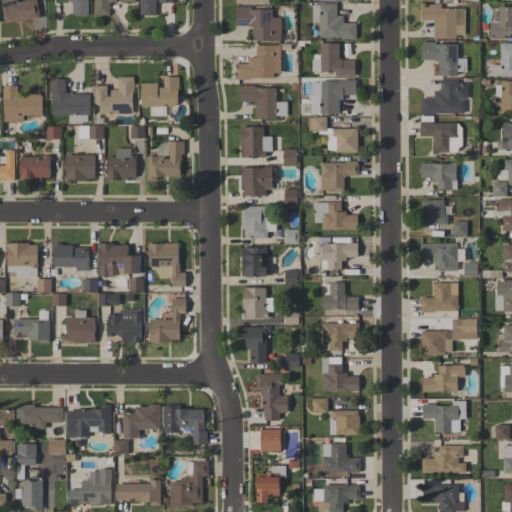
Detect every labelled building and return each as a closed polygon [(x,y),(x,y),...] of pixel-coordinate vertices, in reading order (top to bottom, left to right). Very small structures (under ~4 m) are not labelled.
[(26,0),(36,0),(40,17),(13,22),(13,19),(4,21),(0,0),(16,0),(17,2),(26,0)] [(88,0),(88,15),(72,15),(72,1),(67,1),(67,0),(88,0)] [(135,0),(135,2),(120,2),(120,0),(116,0),(116,2),(109,2),(109,15),(94,15),(93,0),(135,0)] [(172,0),(173,2),(158,3),(158,0),(156,0),(156,1),(155,1),(155,14),(140,14),(139,0),(172,0)] [(319,21),(312,21),(312,5),(319,5),(319,4),(336,4),(336,15),(343,15),(343,23),(356,23),(356,39),(341,39),(341,38),(319,38),(319,21)] [(465,34),(456,34),(456,38),(433,38),(433,20),(421,20),(421,4),(440,4),(440,7),(442,7),(442,8),(464,8),(465,34)] [(511,35),(504,35),(504,39),(490,39),(490,22),(499,22),(499,7),(502,7),(504,5),(511,5),(511,35)] [(250,7),(250,9),(272,9),(272,18),(281,18),(281,33),(280,33),(280,41),(273,41),(273,38),(272,38),(272,40),(254,41),(254,35),(252,35),(252,27),(248,27),(248,25),(236,25),(236,7),(250,7)] [(457,58),(466,58),(466,72),(457,71),(457,75),(446,75),(446,77),(442,77),(442,75),(440,75),(440,70),(438,70),(438,61),(433,61),(433,60),(421,59),(421,42),(436,42),(436,44),(457,44),(457,58)] [(320,43),(339,43),(339,59),(342,59),(342,60),(354,60),(354,76),(335,76),(335,73),(334,73),(334,71),(312,71),(312,59),(320,59),(320,43)] [(511,43),(511,77),(500,77),(500,76),(489,76),(489,65),(500,65),(500,43),(511,43)] [(280,73),(273,73),(273,78),(252,78),(252,79),(236,79),(236,63),(248,63),(248,57),(256,57),(256,45),(280,45),(280,73)] [(100,114),(100,103),(94,103),(94,85),(107,85),(107,96),(110,96),(110,90),(118,90),(118,77),(134,77),(134,91),(132,91),(133,113),(100,114)] [(166,106),(166,116),(150,116),(150,107),(141,107),(141,104),(139,104),(139,99),(141,99),(140,83),(157,83),(157,87),(163,87),(163,77),(178,77),(179,91),(177,91),(178,103),(173,106),(166,106)] [(87,115),(87,121),(69,122),(69,115),(52,115),(52,98),(51,98),(51,93),(49,93),(49,79),(54,79),(54,78),(63,78),(63,79),(65,79),(65,92),(70,92),(70,95),(71,95),(71,94),(90,94),(90,115),(87,115)] [(339,114),(311,113),(311,84),(319,84),(319,81),(341,81),(341,79),(356,79),(356,95),(343,95),(343,100),(339,100),(339,114)] [(458,79),(458,83),(467,83),(467,98),(458,98),(458,100),(464,100),(464,113),(435,113),(435,114),(421,114),(421,98),(433,98),(433,90),(440,90),(440,79),(458,79)] [(511,112),(500,112),(500,97),(495,97),(495,84),(500,84),(500,81),(511,81),(511,112)] [(4,121),(3,86),(17,85),(17,96),(29,96),(29,94),(42,94),(42,115),(23,115),(23,121),(4,121)] [(276,101),(287,101),(287,116),(276,116),(276,119),(256,119),(256,106),(253,106),(253,101),(240,101),(240,86),(254,86),(254,87),(259,87),(259,88),(276,88),(276,101)] [(457,152),(435,152),(435,151),(434,151),(434,138),(432,138),(432,136),(420,136),(420,123),(421,123),(421,116),(433,116),(433,123),(456,123),(462,128),(462,145),(457,148),(457,152)] [(326,117),(327,128),(357,128),(358,152),(335,153),(335,150),(327,150),(327,135),(325,135),(325,134),(318,134),(318,131),(312,131),(308,130),(308,118),(312,117),(326,117)] [(496,139),(503,139),(503,123),(508,123),(508,124),(511,124),(511,149),(497,149),(496,139)] [(61,139),(46,139),(46,127),(61,126),(61,139)] [(103,139),(88,139),(88,126),(103,126),(103,139)] [(130,126),(144,126),(144,138),(130,138),(130,126)] [(272,151),(265,151),(265,157),(261,157),(244,157),(243,143),(241,143),(240,126),(245,126),(245,127),(265,126),(265,136),(271,136),(272,151)] [(184,141),(184,154),(181,154),(181,161),(180,161),(180,180),(177,180),(177,176),(158,176),(158,177),(157,177),(157,180),(147,180),(147,156),(157,156),(157,147),(162,143),(169,141),(184,141)] [(130,148),(130,155),(136,155),(136,158),(135,177),(127,177),(127,180),(106,180),(106,175),(106,157),(115,157),(115,148),(130,148)] [(296,149),(296,164),(283,164),(283,149),(296,149)] [(0,165),(5,165),(5,150),(14,150),(14,180),(0,180),(0,165)] [(94,154),(94,178),(87,178),(87,179),(65,179),(65,175),(66,175),(66,155),(94,154)] [(42,156),(42,155),(49,155),(50,177),(41,177),(41,180),(20,181),(20,175),(21,175),(20,157),(42,156)] [(511,160),(511,184),(508,184),(508,170),(504,170),(503,160),(511,160)] [(344,163),(344,161),(357,161),(357,162),(358,162),(358,175),(345,175),(345,177),(344,177),(344,190),(321,190),(321,162),(344,163)] [(433,163),(433,164),(449,163),(456,163),(456,172),(458,173),(458,176),(456,178),(456,179),(457,179),(457,189),(448,189),(448,191),(446,191),(446,189),(437,189),(437,181),(432,181),(432,177),(421,177),(421,172),(419,172),(419,168),(421,168),(421,163),(433,163)] [(263,168),(263,166),(271,166),(271,189),(265,189),(266,195),(243,195),(243,187),(241,187),(241,168),(263,168)] [(507,196),(492,196),(492,182),(506,182),(507,196)] [(296,204),(284,204),(284,189),(296,189),(296,204)] [(501,216),(496,216),(496,211),(495,211),(495,199),(511,199),(511,230),(502,231),(501,216)] [(444,200),(444,215),(447,215),(447,216),(448,216),(448,222),(447,222),(447,224),(421,224),(421,215),(420,215),(420,207),(421,207),(421,200),(444,200)] [(341,202),(341,211),(346,211),(346,215),(357,215),(357,229),(321,229),(321,222),(314,222),(314,214),(313,214),(313,202),(341,202)] [(264,217),(267,217),(267,238),(244,238),(244,229),(241,229),(241,206),(264,206),(264,217)] [(466,221),(466,236),(452,235),(453,221),(466,221)] [(298,244),(283,244),(283,229),(298,229),(298,244)] [(16,271),(7,271),(7,247),(6,247),(6,243),(29,243),(29,245),(37,245),(37,271),(30,271),(30,277),(16,277),(16,271)] [(53,243),(61,243),(61,245),(72,245),(72,247),(87,247),(88,270),(76,270),(75,266),(54,267),(53,243)] [(140,273),(119,274),(119,273),(113,277),(99,276),(98,266),(99,266),(99,247),(98,247),(98,244),(113,243),(113,245),(127,245),(127,255),(140,255),(140,273)] [(177,243),(178,264),(179,264),(179,272),(185,272),(185,286),(171,286),(171,278),(159,278),(157,273),(155,273),(155,267),(149,267),(148,249),(147,249),(147,243),(177,243)] [(357,243),(357,257),(346,257),(346,261),(341,261),(341,269),(337,269),(337,272),(329,272),(329,269),(321,269),(321,259),(319,259),(319,247),(322,247),(322,243),(327,243),(327,244),(346,244),(346,243),(357,243)] [(457,249),(464,249),(464,261),(457,261),(457,270),(437,271),(437,261),(432,261),(432,258),(420,258),(420,243),(457,243),(457,249)] [(511,244),(511,271),(503,271),(502,244),(511,244)] [(267,267),(266,267),(266,276),(244,277),(244,262),(242,262),(242,247),(267,247),(267,267)] [(477,262),(477,276),(464,276),(464,262),(477,262)] [(284,284),(285,270),(298,270),(297,284),(284,284)] [(501,277),(482,278),(481,270),(501,270),(501,277)] [(143,278),(143,292),(129,292),(129,278),(143,278)] [(51,279),(51,292),(36,292),(36,279),(51,279)] [(97,279),(97,292),(82,292),(82,279),(97,279)] [(496,280),(511,280),(511,281),(511,311),(493,311),(493,293),(496,293),(496,280)] [(344,282),(344,294),(346,294),(346,296),(358,296),(358,310),(345,310),(345,309),(342,309),(331,309),(322,309),(322,296),(321,296),(321,282),(344,282)] [(457,311),(434,311),(434,312),(422,312),(422,311),(421,311),(421,298),(433,298),(433,296),(435,296),(434,283),(457,282),(457,311)] [(266,298),(272,298),(272,311),(267,311),(267,318),(263,318),(245,318),(245,309),(243,310),(242,287),(247,287),(247,288),(265,288),(266,298)] [(19,306),(5,306),(5,292),(20,293),(19,306)] [(65,306),(51,306),(51,293),(66,293),(65,306)] [(111,293),(111,294),(119,294),(119,305),(111,305),(111,306),(98,305),(98,293),(111,293)] [(172,319),(172,298),(185,298),(185,313),(180,313),(180,322),(179,322),(179,339),(171,339),(171,341),(168,341),(168,342),(148,342),(148,337),(149,337),(149,319),(172,319)] [(74,317),(74,310),(85,310),(85,317),(94,317),(94,343),(75,343),(75,340),(66,340),(66,317),(74,317)] [(285,324),(285,323),(283,323),(283,314),(285,314),(285,312),(298,312),(298,324),(285,324)] [(122,336),(119,336),(119,335),(106,334),(107,319),(108,319),(108,314),(133,315),(133,313),(142,313),(141,320),(140,339),(141,339),(141,342),(132,342),(132,341),(122,341),(122,336)] [(49,319),(49,343),(39,343),(39,340),(28,339),(28,335),(14,334),(14,318),(49,319)] [(466,333),(452,333),(452,318),(466,318),(466,333)] [(358,337),(346,337),(346,341),(341,341),(342,350),(321,350),(321,340),(322,340),(322,323),(358,323),(358,337)] [(511,324),(511,352),(497,352),(497,334),(503,334),(503,325),(511,324)] [(266,362),(250,363),(250,348),(245,348),(245,327),(266,327),(266,362)] [(446,332),(447,332),(447,338),(451,338),(451,352),(443,352),(443,355),(421,355),(421,331),(446,330),(446,332)] [(285,353),(298,353),(299,367),(286,368),(285,353)] [(322,374),(321,374),(321,357),(341,357),(341,364),(342,364),(342,373),(347,373),(347,376),(358,376),(358,390),(322,391),(322,374)] [(464,365),(464,376),(456,377),(457,392),(450,392),(450,391),(422,392),(421,377),(433,377),(433,374),(438,374),(438,365),(464,365)] [(511,391),(510,391),(510,392),(504,392),(504,387),(500,387),(499,366),(511,366),(511,391)] [(281,375),(281,384),(278,384),(278,396),(287,396),(287,412),(283,412),(283,415),(279,415),(279,420),(264,420),(264,408),(262,408),(262,396),(261,396),(261,385),(257,385),(257,375),(281,375)] [(327,398),(327,413),(312,412),(312,398),(327,398)] [(465,418),(459,419),(459,432),(435,432),(435,420),(434,420),(434,418),(422,418),(422,404),(435,404),(435,405),(452,405),(452,401),(465,401),(465,418)] [(63,407),(63,422),(45,422),(45,428),(35,428),(35,426),(16,425),(16,404),(35,404),(35,407),(63,407)] [(111,433),(109,433),(107,434),(105,434),(103,432),(101,432),(101,431),(89,431),(89,437),(74,437),(74,426),(67,426),(67,410),(78,410),(78,409),(90,409),(101,409),(101,404),(111,404),(111,433)] [(160,429),(139,429),(139,438),(123,438),(123,412),(135,412),(135,407),(148,406),(148,404),(160,404),(160,429)] [(180,405),(180,408),(192,408),(192,409),(203,409),(203,424),(204,424),(204,430),(206,430),(206,444),(192,444),(192,426),(180,426),(180,432),(163,432),(163,405),(180,405)] [(358,410),(358,416),(359,416),(359,427),(358,427),(358,434),(329,434),(328,411),(358,410)] [(509,424),(509,438),(495,439),(495,424),(509,424)] [(279,451),(279,429),(258,429),(259,451),(279,451)] [(255,436),(255,432),(260,432),(260,436),(270,436),(270,444),(267,444),(267,457),(254,457),(254,436),(255,436)] [(65,439),(65,454),(48,454),(48,439),(65,439)] [(0,454),(0,440),(12,440),(12,441),(14,441),(13,452),(12,452),(12,455),(0,454)] [(128,454),(114,454),(114,440),(127,440),(128,454)] [(345,443),(345,457),(347,457),(347,458),(359,458),(359,471),(358,471),(358,472),(346,472),(346,471),(322,472),(322,456),(323,456),(323,444),(345,443)] [(35,465),(23,465),(24,479),(16,479),(16,465),(17,465),(17,444),(35,444),(35,465)] [(503,446),(511,445),(511,444),(511,473),(503,473),(503,446)] [(421,472),(421,458),(433,458),(433,455),(438,455),(438,445),(463,445),(463,463),(465,463),(465,472),(421,472)] [(180,481),(180,477),(188,477),(188,462),(192,462),(192,460),(193,460),(193,458),(205,458),(205,460),(208,460),(208,476),(202,476),(202,503),(193,503),(193,506),(170,506),(170,481),(180,481)] [(267,496),(267,502),(256,502),(256,476),(270,477),(270,471),(279,471),(279,496),(267,496)] [(68,489),(79,489),(79,490),(82,490),(82,480),(90,480),(90,473),(100,473),(100,480),(111,479),(111,498),(112,498),(112,504),(90,504),(90,503),(80,503),(80,505),(68,505),(68,489)] [(42,510),(29,510),(29,506),(22,506),(22,480),(42,480),(42,510)] [(160,505),(150,505),(150,501),(139,501),(127,501),(127,500),(116,500),(116,484),(150,483),(150,480),(160,480),(160,505)] [(359,486),(360,486),(360,499),(348,499),(348,502),(343,502),(343,511),(335,511),(320,511),(318,511),(318,500),(313,500),(313,489),(323,489),(323,484),(359,485),(359,486)] [(458,501),(463,501),(463,511),(453,511),(439,511),(439,502),(434,502),(434,499),(423,499),(422,485),(434,485),(458,484),(458,501)] [(511,511),(511,484),(503,484),(502,502),(508,502),(508,511),(511,511)]
